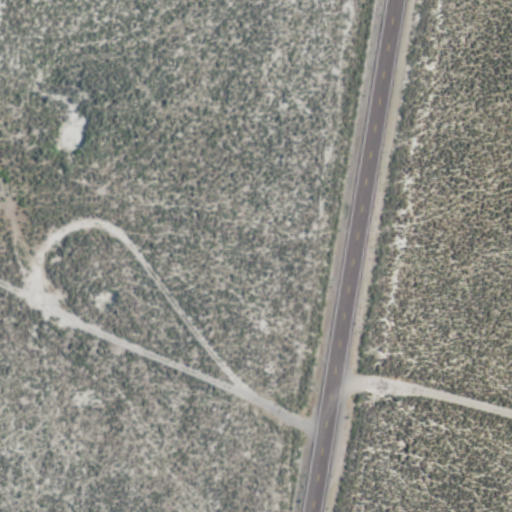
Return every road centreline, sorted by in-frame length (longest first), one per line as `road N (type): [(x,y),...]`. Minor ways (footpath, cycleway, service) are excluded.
road 1 (primary): [(310,511),(393,0)]
road 2 (track): [(323,433),(0,279)]
road 3 (track): [(251,395),(121,231),(101,222),(80,221),(45,241),(37,259),(43,302)]
road 4 (track): [(511,411),(332,376)]
